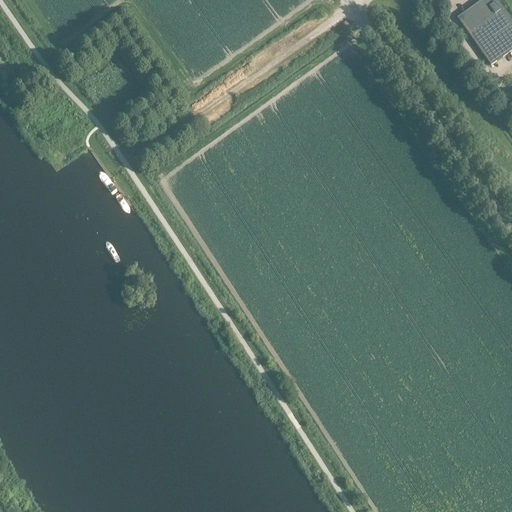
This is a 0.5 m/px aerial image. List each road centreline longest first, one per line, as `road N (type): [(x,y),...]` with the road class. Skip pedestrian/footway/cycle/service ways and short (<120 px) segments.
road 1 (unclassified): [(511,229),(351,9)]
road 2 (unclassified): [(141,151),(351,9)]
